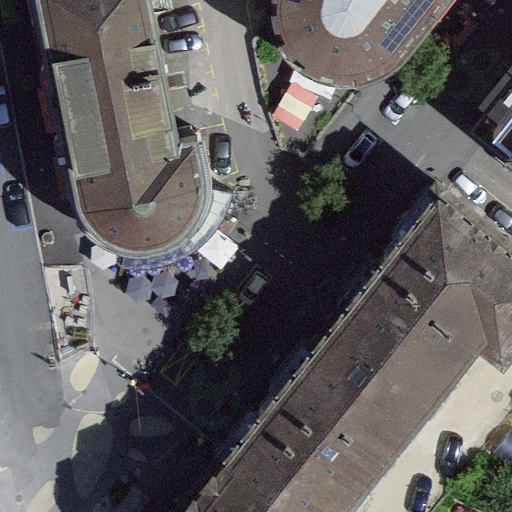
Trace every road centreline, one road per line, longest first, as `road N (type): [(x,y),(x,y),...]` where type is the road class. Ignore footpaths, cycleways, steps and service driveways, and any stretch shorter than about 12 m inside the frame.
road 1 (residential): [(511,18),(201,395),(139,445),(41,478)]
road 2 (tertiary): [(0,258),(41,478)]
